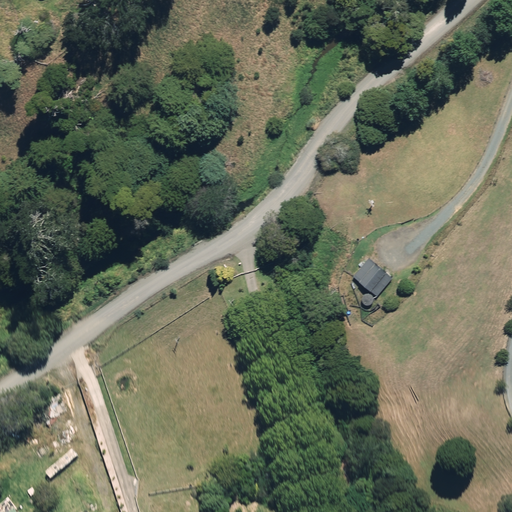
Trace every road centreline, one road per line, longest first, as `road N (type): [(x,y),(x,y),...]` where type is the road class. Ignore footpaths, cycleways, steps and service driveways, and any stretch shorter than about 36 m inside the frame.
road 1 (unclassified): [(0,394),(183,266),(252,235),(280,211),(371,84),(461,0)]
road 2 (unknown): [(65,344),(95,398),(136,511)]
